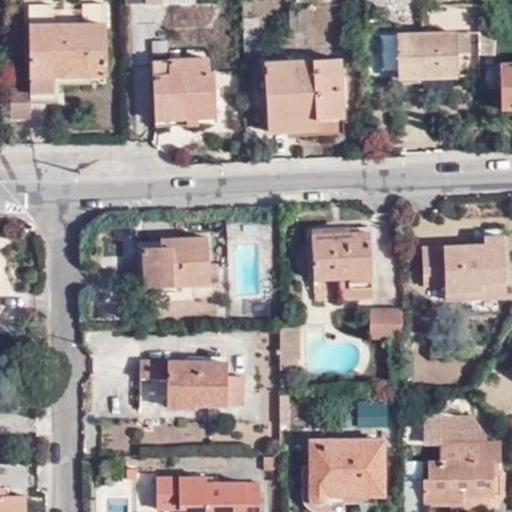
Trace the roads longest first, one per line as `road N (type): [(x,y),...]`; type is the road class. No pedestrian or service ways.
road 1 (residential): [(511,170),(71,193)]
road 2 (residential): [(71,193),(74,511)]
